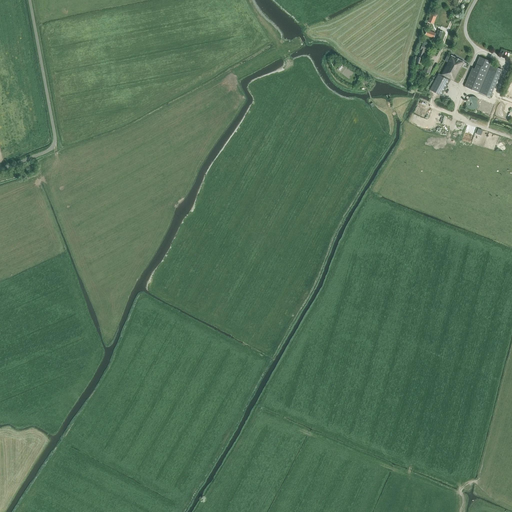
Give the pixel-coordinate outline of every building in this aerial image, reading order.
[(438,30),(438,32),(437,35),(428,32),(427,36),(439,40),(442,32),(438,30)] [(429,52),(431,46),(422,44),(418,57),(415,56),(414,60),(417,61),(416,63),(421,64),(425,51),(429,52)] [(448,63),(447,64),(441,75),(439,74),(430,90),(442,96),(451,80),(454,81),(464,62),(451,55),(450,58),(447,57),(444,61),(448,63)] [(472,68),(464,86),(479,92),(490,65),(491,62),(482,58),(480,62),(482,63),(481,66),(476,64),(475,69),(472,68)] [(423,71),(430,74),(432,66),(426,64),(423,71)] [(479,92),(490,97),(502,69),(490,65),(479,92)] [(470,109),(471,109),(472,109),(473,109),(475,109),(476,109),(477,108),(478,107),(478,106),(479,105),(479,104),(479,103),(479,101),(479,100),(478,99),(477,98),(476,97),(475,97),(474,96),(473,96),(472,96),(471,96),(470,97),(469,97),(468,98),(467,99),(466,100),(466,101),(466,102),(466,104),(466,105),(467,106),(467,107),(468,108),(469,108),(470,109)] [(493,105),(481,100),(477,109),(489,114),(493,105)]
